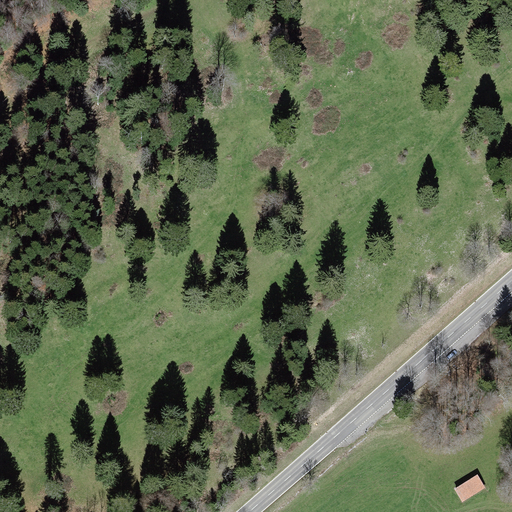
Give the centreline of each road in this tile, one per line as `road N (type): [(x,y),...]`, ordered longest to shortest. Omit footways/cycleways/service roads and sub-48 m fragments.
road 1 (primary): [(511,280),(248,511)]
road 2 (track): [(387,390),(437,511)]
